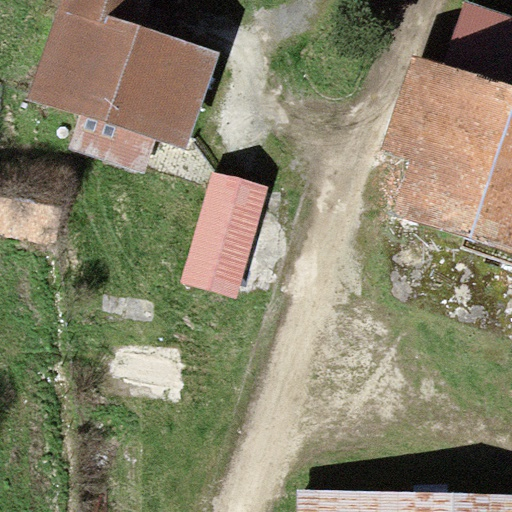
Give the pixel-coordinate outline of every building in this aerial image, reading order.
[(82,0),(46,93),(121,120),(195,147),(230,53),(158,27),(167,0),(82,0)] [(511,73),(511,6),(504,3),(484,63),(511,73)] [(511,240),(511,73),(484,63),(429,212),(511,240)] [(1,228),(69,240),(72,171),(5,158),(1,228)] [(249,175),(217,274),(263,289),(296,190),(249,175)] [(312,511),(511,511),(511,505),(313,495),(312,511)]
